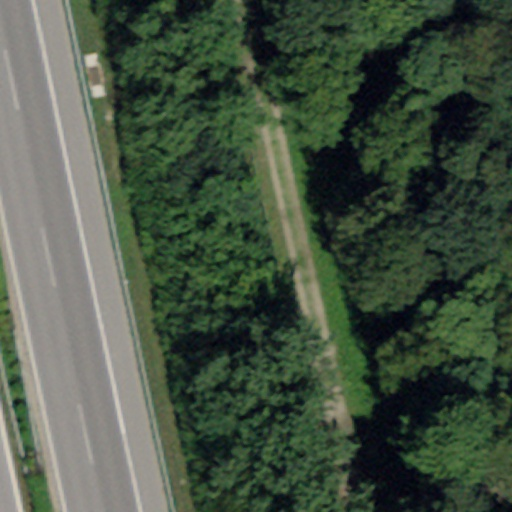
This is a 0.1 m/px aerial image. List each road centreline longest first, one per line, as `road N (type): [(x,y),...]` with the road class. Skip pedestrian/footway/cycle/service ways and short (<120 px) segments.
road 1 (track): [(362,511),(249,0)]
road 2 (motorway): [(101,511),(0,29)]
